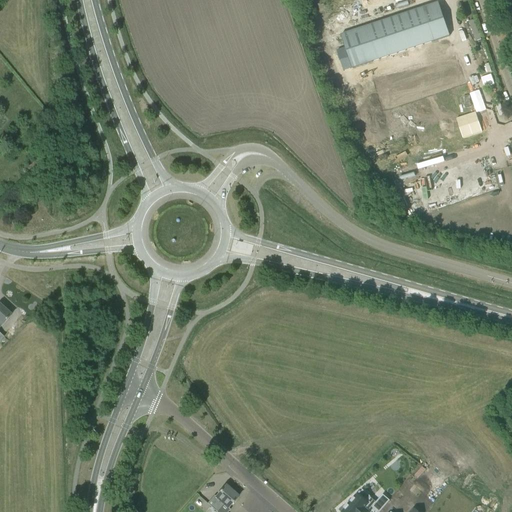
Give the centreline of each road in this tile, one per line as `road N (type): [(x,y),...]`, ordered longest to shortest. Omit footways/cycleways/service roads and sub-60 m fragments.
road 1 (unclassified): [(511,285),(349,229),(275,161),(249,152)]
road 2 (primary): [(77,0),(149,202)]
road 3 (primary): [(219,260),(425,295)]
road 4 (primary): [(425,295),(227,229)]
road 5 (primary): [(175,189),(121,87),(96,0)]
road 6 (unclassified): [(288,511),(141,392)]
road 7 (secondary): [(126,387),(91,511)]
road 8 (secondary): [(97,511),(141,392)]
road 9 (secondary): [(141,392),(182,279)]
